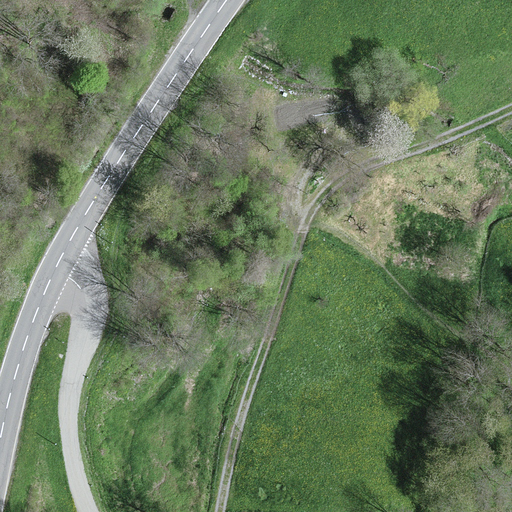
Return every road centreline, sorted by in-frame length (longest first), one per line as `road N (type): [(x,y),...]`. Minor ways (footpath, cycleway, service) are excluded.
road 1 (track): [(222,511),(239,419),(296,235),(313,209),(342,180),(511,107)]
road 2 (tertiary): [(226,0),(55,268)]
road 3 (residential): [(55,268),(81,286),(89,310),(69,434),(87,511)]
road 4 (tertiary): [(55,268),(17,366),(0,439)]
